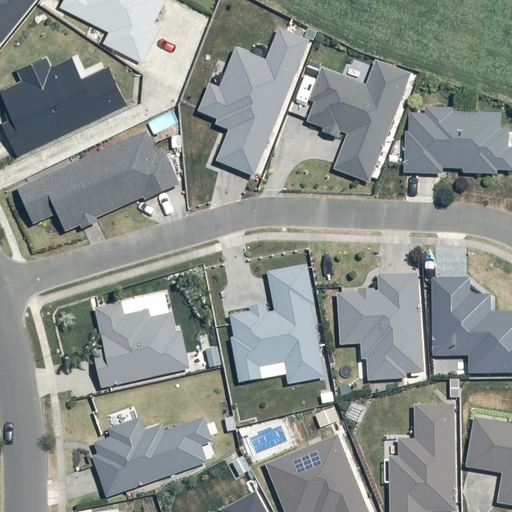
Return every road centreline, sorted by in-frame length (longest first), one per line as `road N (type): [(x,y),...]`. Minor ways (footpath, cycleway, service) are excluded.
road 1 (residential): [(0,287),(262,211),(461,219),(511,233)]
road 2 (residential): [(0,309),(14,365),(26,511)]
